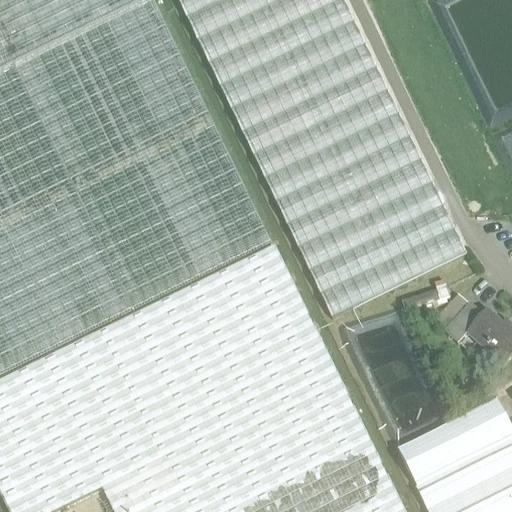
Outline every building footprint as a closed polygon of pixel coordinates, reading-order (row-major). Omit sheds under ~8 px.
[(0,0),(0,377),(111,324),(272,245),(161,17),(153,0),(0,0)] [(178,0),(240,127),(334,321),(466,256),(376,71),(341,0),(178,0)] [(113,332),(0,386),(0,495),(7,511),(63,511),(103,492),(163,463),(180,498),(151,511),(402,511),(366,438),(276,255),(113,332)] [(445,283),(435,286),(437,294),(447,291),(445,283)] [(450,301),(447,291),(437,294),(402,304),(405,315),(432,307),(446,302),(450,301)] [(446,302),(432,307),(433,310),(447,306),(446,302)] [(506,328),(488,312),(483,317),(471,306),(444,335),(457,346),(466,336),(502,369),(511,357),(511,326),(510,324),(506,328)] [(448,429),(399,454),(418,491),(511,444),(511,431),(498,405),(448,429)] [(511,511),(511,444),(418,491),(427,511),(511,511)] [(102,495),(110,511),(150,511),(180,498),(164,465),(102,495)]
